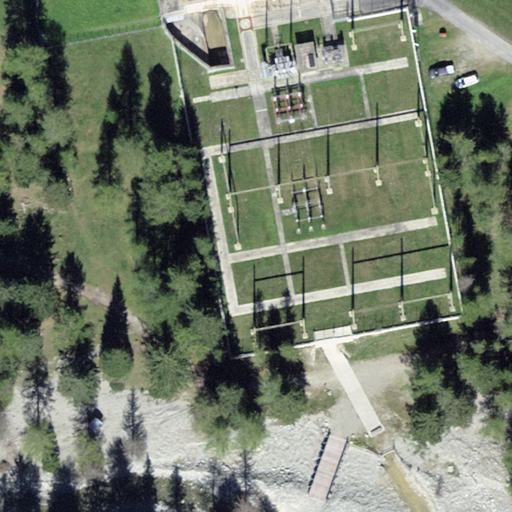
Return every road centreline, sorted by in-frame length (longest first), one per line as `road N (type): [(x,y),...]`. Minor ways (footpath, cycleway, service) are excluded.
road 1 (track): [(22,267),(110,302),(195,372),(289,421),(342,429)]
road 2 (track): [(342,429),(389,366),(446,428),(498,511)]
road 3 (track): [(389,366),(511,322)]
